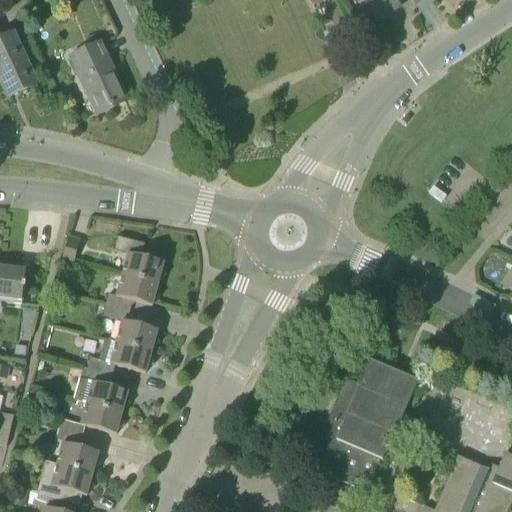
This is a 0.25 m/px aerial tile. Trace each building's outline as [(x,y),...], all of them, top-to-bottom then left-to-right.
[(364,0),(372,10),(386,0),(364,0)] [(0,79),(9,76),(18,94),(37,86),(12,34),(0,39),(0,79)] [(70,59),(77,75),(82,73),(102,114),(128,101),(100,45),(70,59)] [(76,262),(82,241),(70,237),(63,263),(75,267),(76,262)] [(129,255),(123,276),(158,286),(160,281),(167,277),(163,270),(165,264),(142,258),(146,245),(119,238),(115,251),(129,255)] [(0,302),(22,305),(26,274),(25,273),(26,267),(8,265),(8,266),(11,266),(10,272),(0,270),(0,302)] [(109,295),(106,306),(130,313),(133,301),(152,307),(154,302),(161,298),(157,291),(158,286),(123,276),(117,297),(109,295)] [(156,337),(158,332),(128,323),(130,313),(106,306),(106,307),(96,304),(93,314),(122,322),(116,343),(105,340),(152,354),(153,348),(160,344),(156,337)] [(83,368),(83,369),(113,377),(116,366),(146,375),(148,369),(155,365),(151,358),(152,354),(105,340),(99,361),(90,359),(87,370),(83,368)] [(360,386),(352,383),(346,383),(342,387),(338,396),(307,468),(351,487),(366,493),(380,461),(382,462),(416,382),(370,362),(360,386)] [(395,362),(391,371),(413,380),(417,371),(395,362)] [(86,404),(86,405),(123,415),(124,409),(131,405),(127,399),(129,393),(110,387),(113,377),(83,369),(74,401),(86,404)] [(61,421),(58,432),(83,438),(86,428),(117,436),(118,430),(125,426),(121,420),(123,415),(86,405),(80,426),(61,421)] [(0,443),(8,445),(7,449),(8,449),(15,417),(1,414),(0,413),(0,443)] [(83,438),(58,432),(55,442),(63,444),(57,466),(93,476),(95,470),(102,466),(98,459),(99,454),(80,449),(83,438)] [(511,511),(511,456),(506,454),(500,469),(492,466),(490,471),(459,458),(435,511),(434,511),(425,508),(422,511),(511,511)] [(32,493),(32,494),(57,500),(80,506),(80,505),(77,504),(80,495),(87,497),(89,491),(96,487),(92,480),(93,476),(57,466),(56,466),(46,463),(45,465),(47,465),(39,495),(32,493)] [(57,500),(32,494),(29,504),(45,508),(43,511),(58,511),(54,511),(57,500)]
